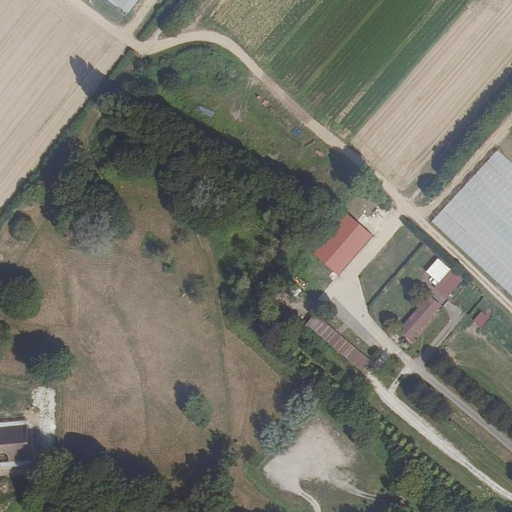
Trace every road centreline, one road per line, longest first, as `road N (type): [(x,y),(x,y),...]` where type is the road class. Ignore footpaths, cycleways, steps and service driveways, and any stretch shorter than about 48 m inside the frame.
road 1 (track): [(70,0),(128,45),(197,34),(234,45),(511,311)]
road 2 (track): [(0,292),(47,215),(91,194),(149,197),(192,227),(209,266),(223,350)]
road 3 (track): [(404,207),(511,82)]
